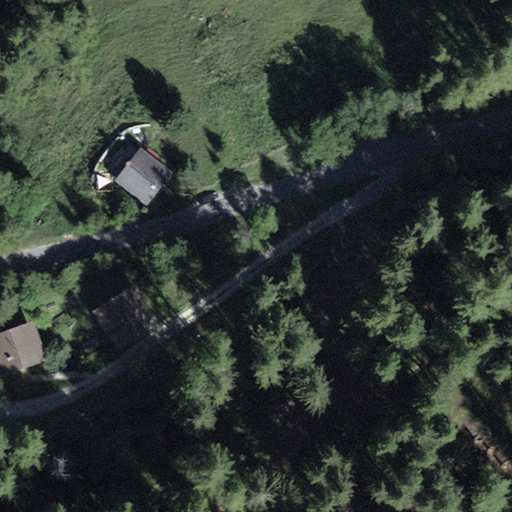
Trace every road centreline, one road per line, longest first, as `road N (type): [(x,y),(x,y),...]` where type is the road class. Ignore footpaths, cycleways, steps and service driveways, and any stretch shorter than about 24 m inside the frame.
road 1 (unclassified): [(0,270),(511,115)]
road 2 (track): [(0,407),(42,406),(97,382),(395,173),(400,150)]
